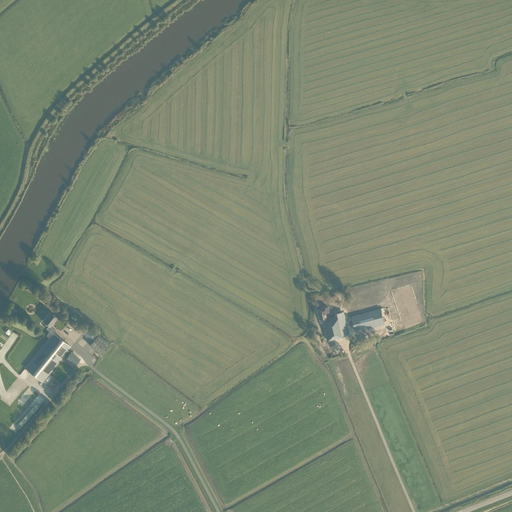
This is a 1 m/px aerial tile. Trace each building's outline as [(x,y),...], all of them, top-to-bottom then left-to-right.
[(327,313),(329,313),(328,307),(322,308),(322,310),(319,311),(320,316),(319,316),(320,318),(321,318),(321,319),(324,318),(324,319),(328,318),(327,313)] [(382,309),(352,316),(356,331),(385,324),(382,309)] [(57,318),(51,312),(43,321),(49,326),(46,329),(53,334),(25,369),(42,382),(71,347),(54,333),(56,331),(50,326),(53,323),(54,321),(57,318)] [(328,318),(324,319),(328,340),(345,337),(344,335),(349,334),(345,315),(328,318)] [(89,345),(101,355),(110,344),(98,335),(96,337),(90,332),(86,329),(83,333),(93,341),(89,345)] [(61,360),(71,367),(78,358),(68,351),(61,360)]
